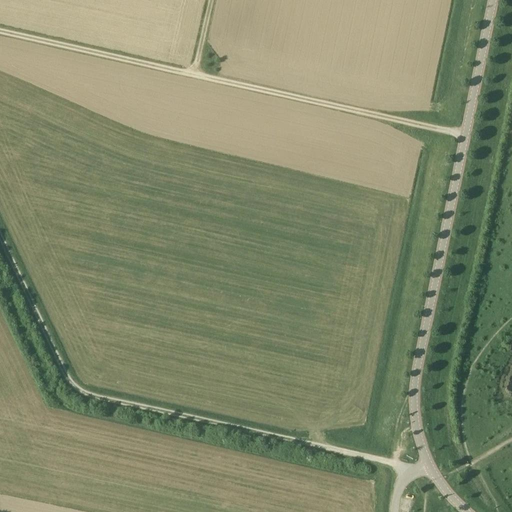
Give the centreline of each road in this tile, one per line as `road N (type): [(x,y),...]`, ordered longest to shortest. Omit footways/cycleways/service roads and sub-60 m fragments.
road 1 (track): [(410,472),(82,392),(69,380),(0,234)]
road 2 (unclassified): [(493,0),(415,382),(430,470)]
road 3 (track): [(0,29),(466,135)]
